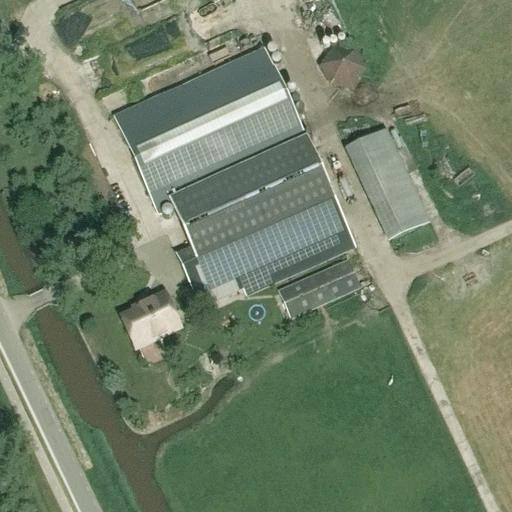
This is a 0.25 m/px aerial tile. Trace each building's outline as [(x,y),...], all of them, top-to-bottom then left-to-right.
[(148,34),(129,45),(135,57),(155,46),(148,34)] [(321,46),(306,52),(310,63),(325,57),(321,46)] [(170,204),(191,251),(176,257),(199,310),(243,290),(246,296),(352,249),(327,191),(305,143),(263,52),(114,120),(155,211),(170,204)] [(327,88),(347,81),(340,63),(320,70),(327,88)] [(428,228),(385,135),(349,151),(391,244),(428,228)] [(449,214),(469,205),(461,189),(442,197),(449,214)] [(62,241),(61,251),(70,257),(79,252),(80,242),(71,236),(62,241)] [(347,264),(330,272),(343,299),(359,291),(347,264)] [(330,272),(279,294),(290,322),(343,299),(330,272)] [(135,352),(180,331),(164,296),(141,307),(143,310),(120,321),(135,352)]
